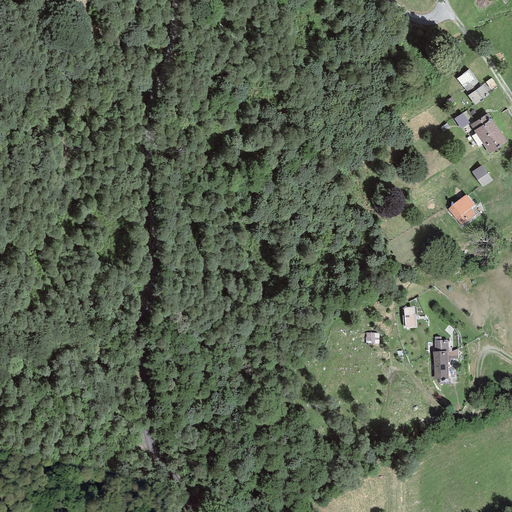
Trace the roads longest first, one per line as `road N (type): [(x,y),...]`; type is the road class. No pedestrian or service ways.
road 1 (track): [(387,511),(373,438),(390,374),(409,373),(441,411),(458,416),(473,396),(482,353),(511,360)]
road 2 (track): [(175,0),(149,126),(155,269)]
road 3 (track): [(190,511),(149,445),(139,338),(155,269)]
road 4 (track): [(393,371),(396,292),(404,285),(442,300),(488,349)]
